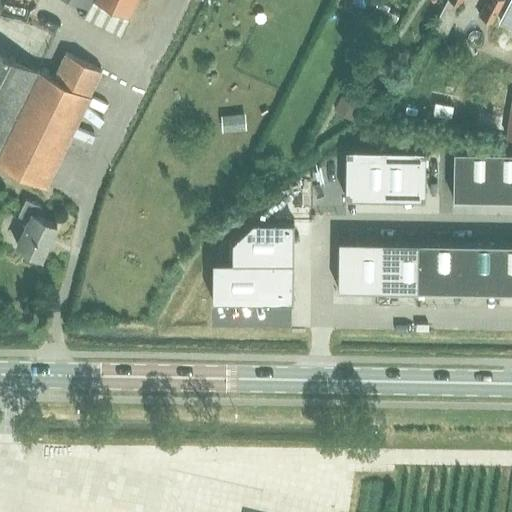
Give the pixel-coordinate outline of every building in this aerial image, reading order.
[(93,0),(86,17),(121,34),(137,0),(93,0)] [(380,0),(378,0),(372,12),(383,18),(388,9),(390,5),(380,0)] [(492,21),(503,0),(487,0),(480,15),(492,21)] [(428,31),(413,23),(407,35),(423,43),(428,31)] [(0,143),(37,68),(4,52),(7,47),(0,43),(0,143)] [(53,76),(37,68),(0,143),(0,163),(46,186),(90,94),(89,94),(101,69),(66,51),(53,76)] [(343,90),(333,107),(353,118),(363,101),(343,90)] [(435,101),(433,113),(451,117),(454,104),(435,101)] [(479,112),(476,128),(501,132),(503,117),(479,112)] [(379,196),(380,147),(345,146),(344,196),(379,196)] [(425,148),(380,147),(379,196),(424,197),(425,148)] [(511,149),(453,148),(452,197),(511,198),(511,149)] [(41,256),(57,225),(38,215),(42,206),(26,198),(18,215),(29,220),(17,245),(41,256)] [(231,261),(293,262),(294,220),(252,220),(232,239),(231,259),(231,261)] [(380,288),(380,239),(338,238),(337,287),(380,288)] [(417,240),(380,239),(380,288),(416,289),(417,240)] [(456,290),(457,240),(417,240),(416,289),(456,290)] [(496,290),(497,241),(457,240),(456,290),(496,290)] [(511,241),(497,241),(496,290),(511,290),(511,241)] [(293,300),(293,262),(231,261),(231,259),(212,259),(212,299),(293,300)]
